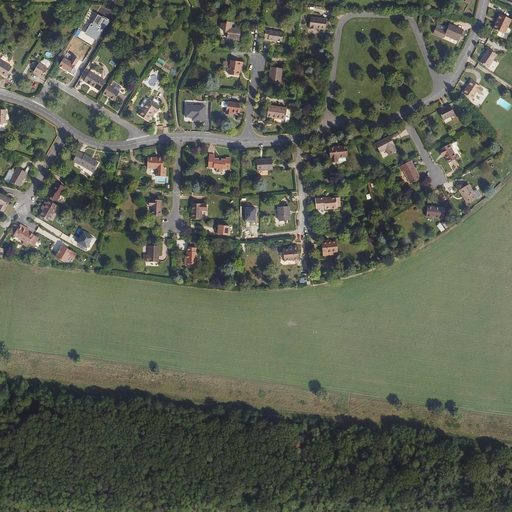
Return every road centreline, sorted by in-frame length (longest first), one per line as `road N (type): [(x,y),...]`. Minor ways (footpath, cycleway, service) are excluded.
road 1 (residential): [(445,88),(407,17),(356,14),(340,25),(330,123)]
road 2 (residential): [(139,143),(134,132),(54,83),(34,107)]
